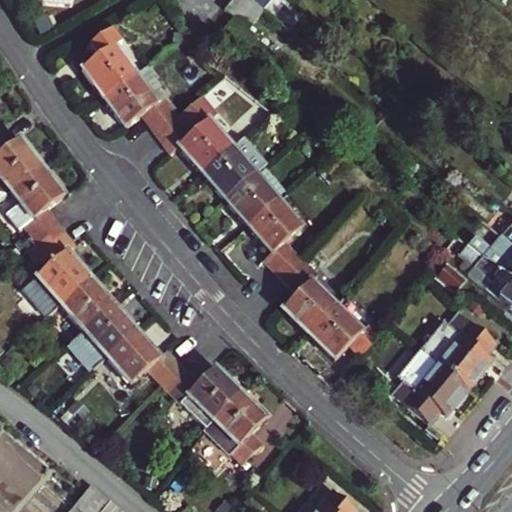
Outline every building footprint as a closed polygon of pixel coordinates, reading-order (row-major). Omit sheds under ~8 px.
[(248,31),(264,12),(249,0),(233,0),(224,11),(234,19),(248,31)] [(215,43),(240,63),(259,40),(248,31),(234,19),(215,43)] [(103,102),(134,78),(123,63),(113,48),(120,43),(110,30),(88,47),(97,59),(81,72),(103,102)] [(123,63),(130,57),(120,43),(113,48),(123,63)] [(149,129),(171,112),(163,101),(156,106),(153,103),(160,97),(167,92),(148,67),(142,72),(134,78),(103,102),(123,129),(140,117),(149,129)] [(149,129),(160,142),(181,126),(177,119),(171,112),(149,129)] [(187,133),(191,138),(208,123),(203,118),(187,133)] [(200,177),(231,150),(208,123),(191,138),(187,133),(181,126),(160,142),(169,155),(177,150),(200,177)] [(200,177),(223,203),(265,167),(266,166),(243,140),(231,150),(200,177)] [(0,184),(7,194),(39,169),(18,141),(1,154),(0,153),(0,184)] [(246,229),(277,203),(288,193),(265,167),(223,203),(246,229)] [(55,223),(46,211),(62,198),(39,169),(7,194),(17,206),(5,216),(18,233),(24,228),(33,240),(55,223)] [(511,203),(505,197),(497,207),(511,218),(511,203)] [(295,254),(284,244),(300,230),(277,203),(246,229),(270,256),(263,263),(275,275),(295,254)] [(39,247),(44,253),(65,235),(55,223),(33,240),(39,247)] [(511,250),(511,224),(499,240),(501,241),(511,250)] [(60,308),(90,282),(66,255),(75,247),(65,235),(44,253),(39,247),(35,250),(46,264),(50,261),(53,265),(35,281),(24,291),(48,318),(60,308)] [(511,287),(511,250),(496,268),(486,259),(490,254),(472,239),(464,248),(469,253),(511,287)] [(486,259),(496,268),(511,250),(501,241),(490,254),(486,259)] [(511,287),(469,253),(462,262),(474,271),(467,279),(511,315),(511,287)] [(275,275),(287,286),(306,266),(301,261),(295,254),(275,275)] [(307,338),(336,309),(310,283),(316,276),(306,266),(287,286),(297,296),(281,313),(307,338)] [(454,295),(464,284),(446,269),(436,281),(454,295)] [(60,308),(83,334),(113,308),(90,282),(60,308)] [(106,362),(136,335),(113,308),(83,334),(71,344),(72,345),(95,371),(95,372),(106,362)] [(348,347),(360,358),(379,338),(368,328),(362,334),(336,309),(307,338),(333,364),(348,347)] [(491,365),(485,360),(495,347),(460,317),(449,330),(443,325),(419,353),(467,393),(491,365)] [(148,371),(158,381),(177,363),(167,353),(159,360),(136,335),(106,362),(129,387),(148,371)] [(95,371),(72,345),(69,348),(92,373),(95,371)] [(444,421),(467,393),(419,353),(397,380),(403,385),(392,398),(428,428),(438,416),(444,421)] [(164,387),(170,393),(188,374),(177,363),(158,381),(164,387)] [(207,430),(240,396),(214,369),(199,385),(188,374),(170,393),(207,431),(207,430)] [(241,466),(260,446),(250,436),(264,420),(240,396),(207,430),(207,431),(241,466)] [(91,486),(88,490),(69,511),(101,511),(108,505),(110,503),(91,486)] [(353,511),(350,509),(332,494),(317,511),(353,511)]
